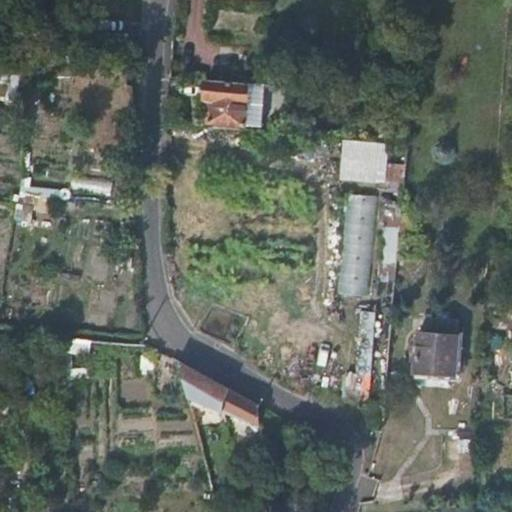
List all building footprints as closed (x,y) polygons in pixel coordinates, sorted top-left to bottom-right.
[(246,82),(206,79),(204,99),(209,100),(208,121),(243,123),(246,82)] [(371,130),(370,139),(404,142),(405,132),(371,130)] [(340,180),(385,182),(386,142),(341,140),(340,180)] [(30,168),(52,170),(53,153),(31,152),(30,168)] [(345,193),(341,294),(371,295),(374,194),(345,193)] [(38,223),(37,246),(52,247),(54,224),(38,223)] [(355,373),(343,372),(342,401),(370,403),(374,311),(358,310),(355,373)] [(417,334),(413,372),(452,376),(456,338),(417,334)] [(179,363),(189,397),(262,426),(260,406),(179,363)]
